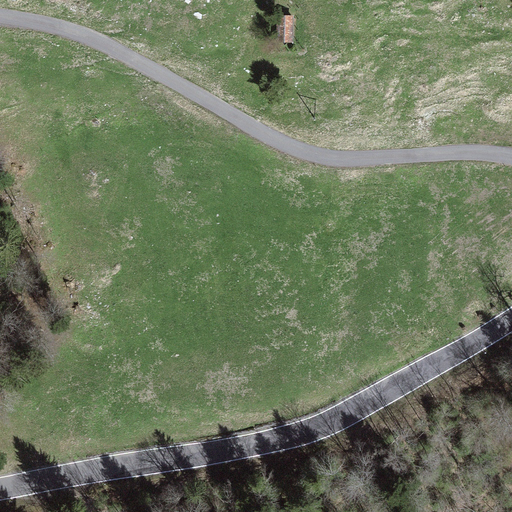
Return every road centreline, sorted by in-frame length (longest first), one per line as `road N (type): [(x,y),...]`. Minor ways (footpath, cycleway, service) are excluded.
road 1 (secondary): [(0,489),(323,425),(511,318)]
road 2 (unclassified): [(511,154),(359,157),(300,147),(95,37),(0,14)]
